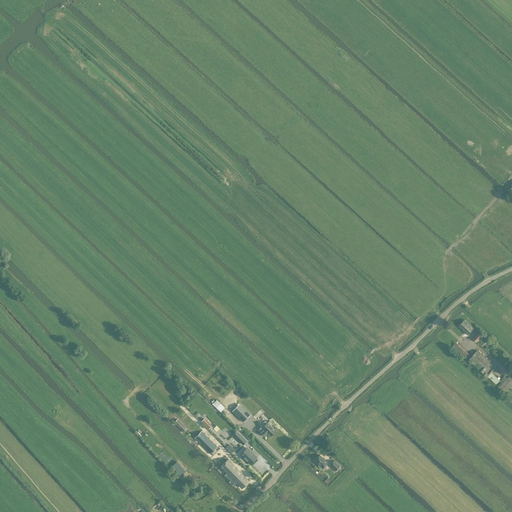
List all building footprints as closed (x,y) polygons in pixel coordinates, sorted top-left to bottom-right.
[(465,319),(459,326),(469,335),(475,328),(473,327),(474,326),(470,322),(469,323),(465,319)] [(482,337),(478,332),(472,338),(477,342),(482,337)] [(455,343),(453,346),(466,359),(469,356),(458,345),(455,343)] [(478,350),(469,360),(488,376),(492,372),(496,367),(478,350)] [(507,389),(511,383),(511,379),(509,377),(499,387),(504,392),(505,391),(508,394),(510,391),(507,389)] [(174,422),(183,432),(187,428),(177,419),(174,422)] [(204,419),(201,421),(208,429),(211,426),(204,419)] [(261,427),(258,430),(260,432),(264,436),(267,433),(270,436),(275,430),(271,426),(272,424),(269,421),(267,423),(267,422),(265,421),(260,426),(261,427)] [(210,453),(217,447),(201,431),(195,438),(210,453)] [(247,441),(239,434),(235,438),(243,445),(247,441)] [(241,456),(250,465),(256,458),(253,456),(255,454),(247,447),(241,452),(243,454),(241,456)] [(314,460),(319,465),(318,466),(322,470),(325,467),(324,466),(327,462),(320,455),(314,460)] [(227,459),(220,466),(229,475),(233,479),(232,479),(229,483),(232,486),(233,485),(236,482),(241,488),(248,481),(227,459)] [(334,460),(330,465),(336,470),(340,466),(334,460)]
